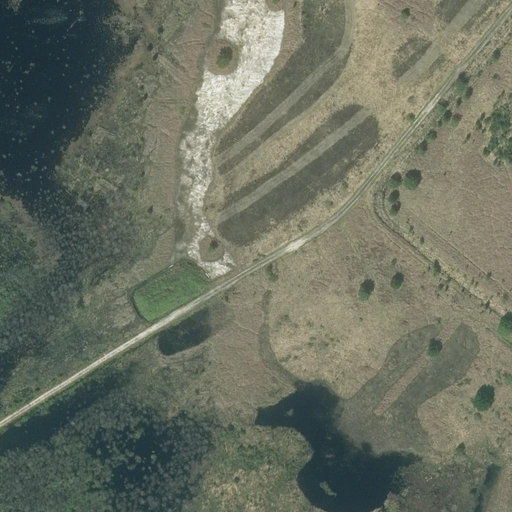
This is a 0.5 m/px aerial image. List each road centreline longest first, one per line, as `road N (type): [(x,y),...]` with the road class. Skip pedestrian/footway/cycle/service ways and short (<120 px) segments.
road 1 (track): [(0,425),(343,210),(511,5)]
road 2 (track): [(335,216),(390,331),(466,316),(486,323),(511,350)]
